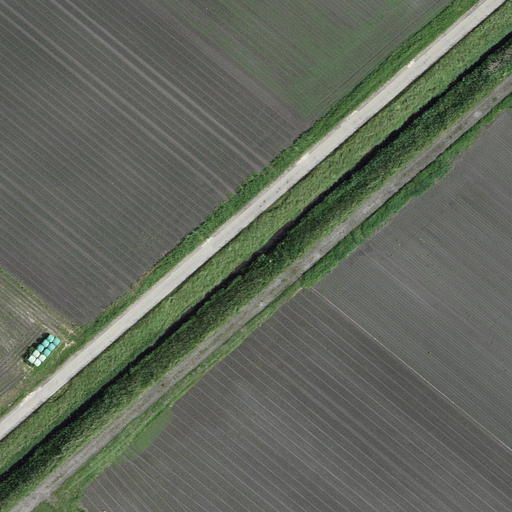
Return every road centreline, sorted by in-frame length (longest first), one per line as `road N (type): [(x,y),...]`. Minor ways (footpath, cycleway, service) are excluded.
road 1 (track): [(494,0),(0,425)]
road 2 (track): [(511,85),(20,511)]
